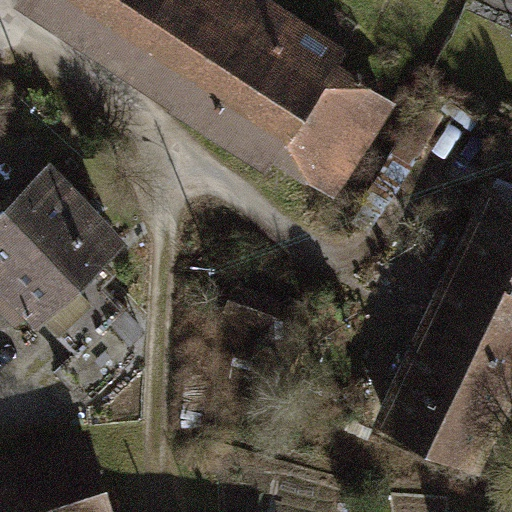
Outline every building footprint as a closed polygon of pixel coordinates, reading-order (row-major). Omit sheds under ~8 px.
[(3,0),(255,161),(268,149),(329,188),(390,93),(333,57),(347,36),(289,0),(3,0)] [(127,248),(50,169),(0,218),(0,296),(38,335),(127,248)] [(511,366),(511,193),(479,178),(370,412),(470,458),(511,366)] [(230,279),(220,306),(259,320),(269,294),(230,279)] [(114,511),(88,421),(0,446),(0,511),(114,511)]
